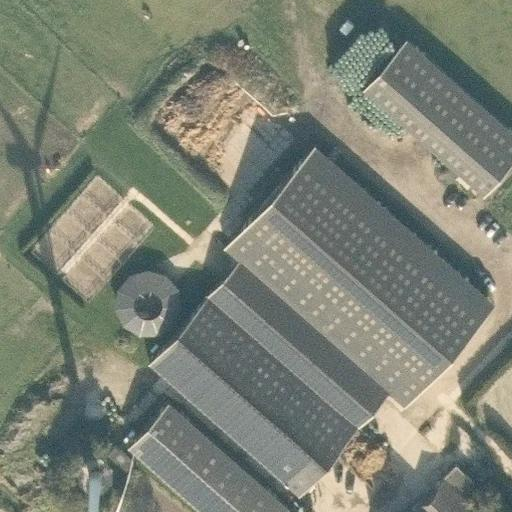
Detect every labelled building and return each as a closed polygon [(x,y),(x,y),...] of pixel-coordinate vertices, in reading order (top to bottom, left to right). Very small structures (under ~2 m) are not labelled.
[(511,129),(406,35),(363,83),(483,189),(511,156),(511,129)] [(150,360),(300,492),(390,390),(420,416),(500,326),(319,167),(150,360)] [(139,333),(192,309),(169,257),(116,281),(139,333)] [(204,511),(285,511),(283,510),(289,504),(169,399),(128,445),(204,511)] [(482,511),(463,493),(475,481),(456,463),(444,475),(408,511),(482,511)]
